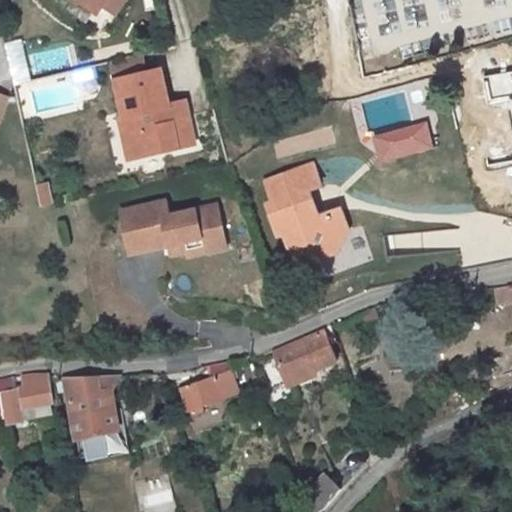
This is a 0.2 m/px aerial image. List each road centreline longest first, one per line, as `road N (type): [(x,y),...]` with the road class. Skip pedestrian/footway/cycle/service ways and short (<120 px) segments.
road 1 (residential): [(0,371),(234,350),(371,299),(511,269)]
road 2 (residential): [(334,511),(426,421),(511,363)]
